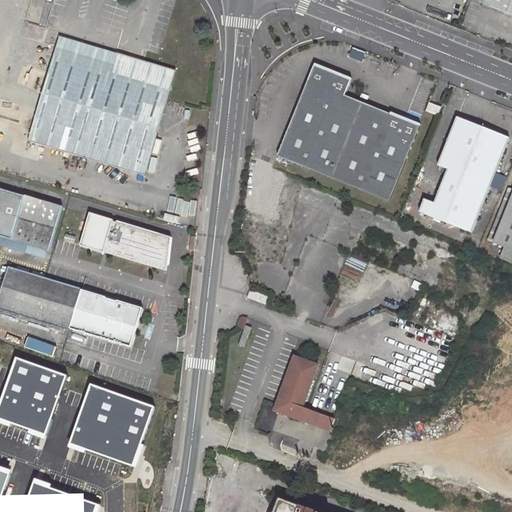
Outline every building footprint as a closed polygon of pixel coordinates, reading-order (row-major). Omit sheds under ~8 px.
[(511,0),(485,0),(483,7),(511,16),(511,0)] [(189,46),(186,32),(178,34),(181,48),(189,46)] [(119,54),(60,37),(57,49),(116,66),(119,54)] [(30,140),(145,175),(176,71),(119,54),(116,66),(57,49),(30,140)] [(277,156),(389,200),(418,127),(351,100),(356,85),(312,68),(277,156)] [(426,112),(437,116),(440,108),(429,104),(426,112)] [(456,119),(438,166),(448,170),(434,204),(424,200),(420,212),(470,233),(507,139),(456,119)] [(0,190),(0,235),(49,250),(61,209),(0,190)] [(511,194),(493,243),(504,248),(511,250),(511,194)] [(172,238),(114,221),(110,220),(90,214),(81,246),(101,252),(102,250),(103,244),(107,245),(106,251),(156,265),(157,261),(165,263),(172,238)] [(500,258),(511,263),(511,250),(504,248),(500,258)] [(98,281),(14,255),(10,269),(94,295),(98,281)] [(0,300),(0,306),(131,345),(143,310),(94,295),(10,269),(0,300)] [(248,297),(267,305),(270,296),(252,289),(248,297)] [(55,355),(58,345),(30,337),(27,347),(55,355)] [(304,406),(318,367),(295,358),(276,409),(277,412),(316,426),(321,412),(304,406)] [(67,377),(18,360),(14,369),(0,410),(0,421),(46,437),(64,387),(67,377)] [(155,409),(93,386),(89,396),(72,443),(134,466),(138,454),(155,409)] [(335,418),(321,412),(316,426),(330,432),(335,418)] [(0,501),(10,475),(0,471),(0,501)] [(22,511),(94,511),(97,507),(32,484),(22,511)] [(274,511),(312,511),(279,500),(274,511)]
